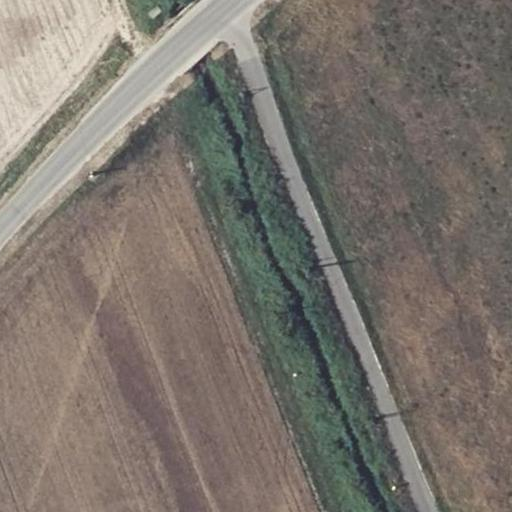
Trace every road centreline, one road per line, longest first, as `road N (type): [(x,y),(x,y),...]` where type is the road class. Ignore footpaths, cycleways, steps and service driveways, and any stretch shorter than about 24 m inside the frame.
road 1 (residential): [(227,9),(422,511)]
road 2 (tertiary): [(0,232),(227,9)]
